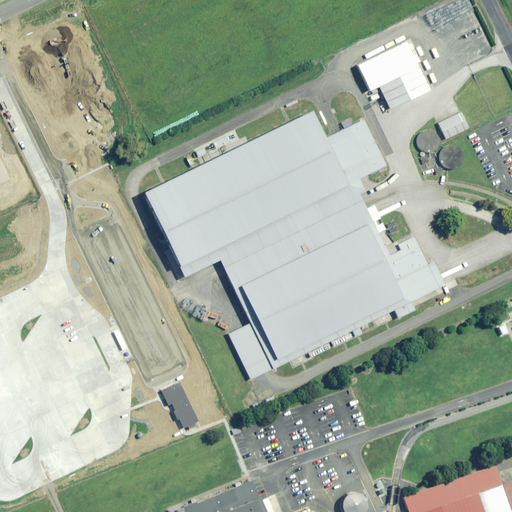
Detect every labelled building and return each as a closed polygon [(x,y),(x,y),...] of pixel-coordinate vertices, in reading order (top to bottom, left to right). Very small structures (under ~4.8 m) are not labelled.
[(405,43),(355,66),(368,91),(379,86),(390,109),(428,91),(405,43)] [(229,335),(250,379),(442,287),(417,235),(388,249),(361,194),(365,192),(360,182),(391,167),(371,124),(336,140),(322,111),(138,199),(179,283),(218,264),(248,326),(229,335)] [(467,128),(460,113),(439,123),(446,138),(467,128)] [(424,153),(429,154),(434,153),(438,149),(440,145),(440,140),(439,135),(435,131),(430,130),(425,130),(420,132),(417,136),(416,141),(417,146),(419,150),(424,153)] [(212,144),(215,151),(231,143),(227,136),(212,144)] [(447,169),(452,170),(457,169),(461,165),(463,161),(463,156),(461,151),(458,147),(453,146),(448,146),(443,148),(440,152),(439,157),(440,162),(442,166),(447,169)] [(203,148),(195,152),(198,158),(206,154),(203,148)] [(425,157),(424,154),(423,153),(419,155),(421,159),(420,159),(423,165),(429,163),(426,156),(425,157)] [(439,168),(434,170),(436,176),(442,173),(439,168)] [(274,397),(265,401),(269,408),(277,404),(274,397)] [(259,402),(252,406),(255,412),(262,408),(259,402)] [(492,495),(482,466),(393,497),(397,511),(473,511),(470,502),(492,495)] [(263,511),(250,479),(176,508),(177,511),(263,511)] [(502,511),(511,511),(511,479),(493,486),(502,511)]
